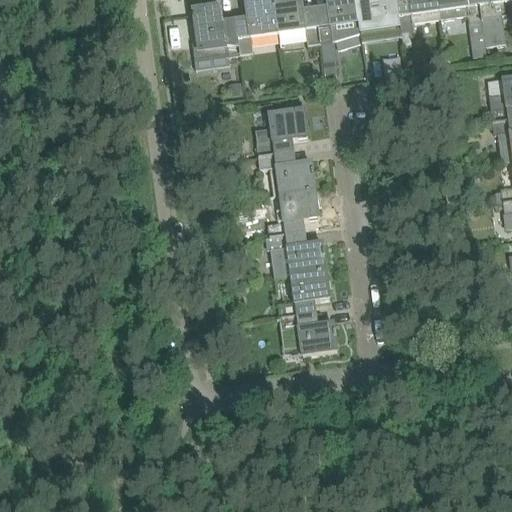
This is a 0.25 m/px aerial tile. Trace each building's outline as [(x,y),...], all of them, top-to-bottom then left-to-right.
[(302,0),(294,0),(275,3),(279,38),(307,34),(310,49),(322,47),(317,12),(305,14),(302,0)] [(327,0),(329,10),(317,12),(322,47),(334,46),(361,38),(360,26),(356,0),(327,0)] [(385,0),(356,0),(360,26),(361,38),(362,40),(390,37),(402,35),(402,33),(397,1),(385,3),(385,0)] [(410,5),(398,7),(402,33),(402,35),(404,47),(411,46),(410,40),(416,39),(415,27),(441,23),(440,15),(438,0),(409,0),(410,4),(410,5)] [(438,0),(440,15),(441,23),(469,19),(470,28),(483,26),(483,25),(480,9),(479,0),(438,0)] [(511,0),(479,0),(480,9),(483,25),(483,26),(485,44),(486,51),(506,48),(502,18),(507,18),(505,6),(506,6),(511,4),(511,0)] [(248,22),(236,23),(237,29),(241,59),(254,57),(252,41),(279,38),(275,3),(261,5),(261,3),(254,4),(254,6),(246,7),(248,22)] [(198,48),(193,48),(196,65),(197,74),(230,70),(229,61),(241,59),(237,29),(225,31),(225,30),(224,25),(222,10),(212,11),(203,13),(193,14),(198,48)] [(483,26),(470,28),(473,45),(475,61),(479,60),(487,59),(487,55),(486,51),(485,44),(483,26)] [(335,65),(324,67),(326,80),(337,79),(335,65)] [(505,99),(490,101),(492,114),(493,127),(511,124),(511,82),(503,84),(505,99)] [(241,87),(229,88),(230,99),(243,98),(241,87)] [(424,103),(435,102),(434,90),(422,92),(424,103)] [(297,107),(284,108),(285,116),(298,114),(297,107)] [(272,133),(256,135),(258,149),(260,161),(295,156),(294,144),(309,142),(305,113),(298,114),(285,116),(270,118),(272,133)] [(511,124),(493,127),(495,139),(498,139),(499,146),(509,145),(510,153),(511,152),(511,124)] [(295,156),(260,161),(261,173),(270,172),(274,200),(282,199),(316,194),(314,181),(315,181),(314,174),(313,174),(312,166),(297,168),(295,156)] [(511,193),(503,195),(505,207),(511,206),(511,193)] [(285,227),(269,230),(271,242),(301,238),(307,237),(305,225),(320,223),(316,194),(282,199),(285,227)] [(301,238),(271,242),(272,254),(271,254),(275,282),(276,282),(293,280),(327,275),(325,261),(326,261),(325,255),(324,255),(323,246),(308,248),(307,237),(301,238)] [(296,307),(279,309),(279,314),(281,322),(298,320),(312,318),(317,317),(316,305),(331,303),(327,275),(293,280),(295,294),(296,307)] [(482,281),(468,282),(469,295),(483,293),(482,281)] [(298,320),(281,322),(282,335),(286,335),(288,349),(302,347),(304,360),(304,361),(338,356),(336,342),(337,342),(337,335),(335,335),(334,327),(319,329),(317,317),(312,318),(298,320)]
